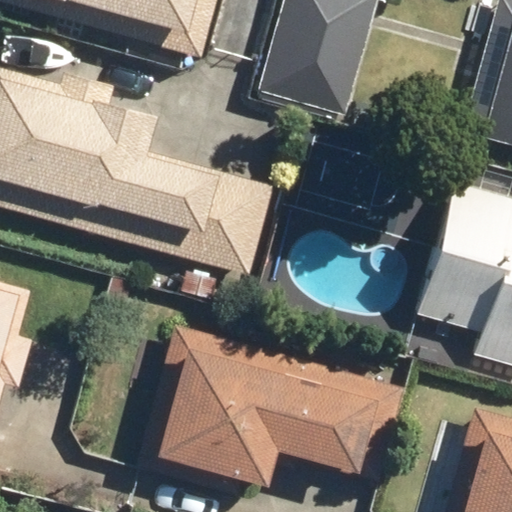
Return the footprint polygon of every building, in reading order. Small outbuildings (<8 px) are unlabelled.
[(0,0),(0,4),(194,58),(210,0),(0,0)] [(376,0),(283,0),(259,90),(346,113),(376,0)] [(511,0),(508,0),(473,128),(511,139),(511,0)] [(166,117),(0,70),(0,209),(254,280),(280,186),(157,152),(166,117)] [(511,198),(447,181),(409,322),(511,349),(511,198)] [(0,435),(41,291),(0,278),(0,435)] [(402,388),(172,328),(135,469),(270,505),(282,460),(377,484),(402,388)] [(511,511),(511,421),(473,411),(446,511),(511,511)]
